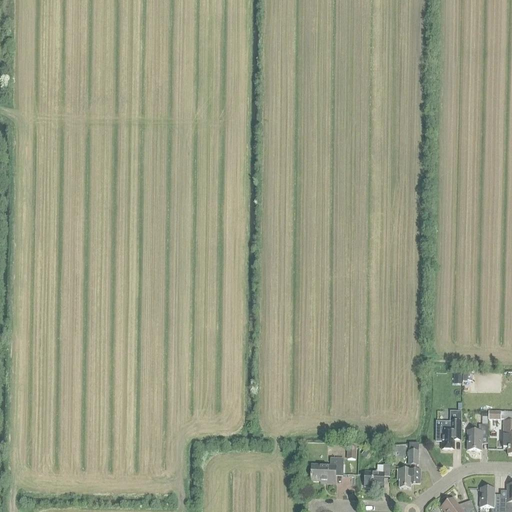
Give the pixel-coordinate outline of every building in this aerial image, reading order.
[(489,413),(488,421),(501,422),(501,414),(489,413)] [(511,422),(504,422),(503,449),(508,450),(508,457),(511,456),(511,422)] [(437,442),(442,442),(442,451),(454,452),(454,438),(461,438),(461,423),(450,423),(449,427),(443,427),(443,426),(441,426),(441,427),(437,427),(437,426),(436,426),(436,443),(437,443),(437,442)] [(467,452),(481,452),(481,439),(487,439),(487,426),(478,426),(478,433),(467,433),(467,452)] [(347,461),(356,461),(356,448),(347,448),(347,461)] [(410,490),(410,485),(420,485),(420,472),(416,472),(417,466),(418,466),(418,453),(409,453),(408,466),(410,466),(410,472),(397,472),(397,482),(399,482),(399,490),(410,490)] [(312,467),(311,483),(321,483),(321,485),(335,485),(335,477),(342,478),(343,460),(330,460),(330,468),(312,467)] [(376,489),(383,489),(384,478),(390,478),(390,466),(383,466),(383,475),(365,474),(364,488),(377,488),(376,489)] [(511,511),(511,486),(507,487),(507,501),(500,500),(500,511),(511,511)] [(490,511),(499,511),(500,508),(494,507),(494,490),(480,490),(480,509),(491,509),(490,511)] [(453,500),(441,509),(443,511),(474,511),(471,502),(463,505),(464,508),(461,511),(453,500)]
